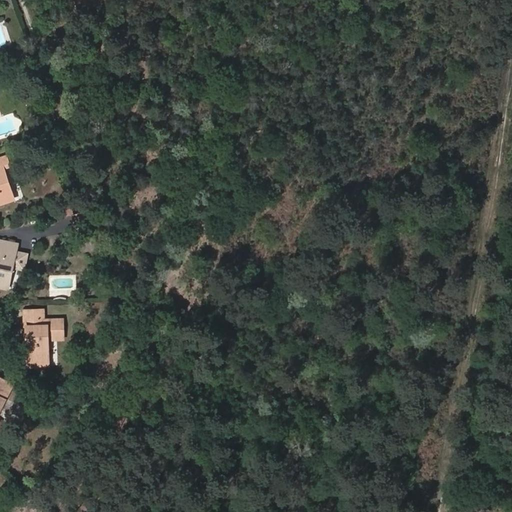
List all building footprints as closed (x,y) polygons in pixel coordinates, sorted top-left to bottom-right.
[(37,64),(42,62),(39,54),(34,56),(37,64)] [(29,67),(37,64),(34,56),(26,59),(29,67)] [(0,202),(15,198),(5,167),(11,165),(8,156),(0,158),(0,202)] [(82,230),(97,225),(92,210),(77,215),(82,230)] [(0,285),(9,288),(19,244),(2,240),(0,249),(0,285)] [(50,338),(65,338),(65,318),(47,319),(46,309),(28,310),(28,325),(32,325),(32,336),(30,336),(30,343),(30,344),(30,356),(51,355),(50,338)] [(30,365),(51,365),(51,355),(30,356),(30,365)] [(0,425),(2,421),(0,419),(0,410),(14,382),(0,375),(0,425)]
